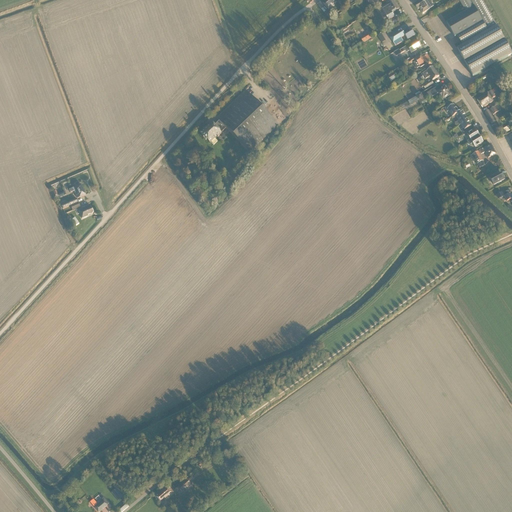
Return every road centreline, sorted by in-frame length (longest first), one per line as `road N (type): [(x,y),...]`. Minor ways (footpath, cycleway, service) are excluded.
road 1 (unclassified): [(0,333),(242,68),(315,0)]
road 2 (tertiary): [(511,174),(401,0)]
